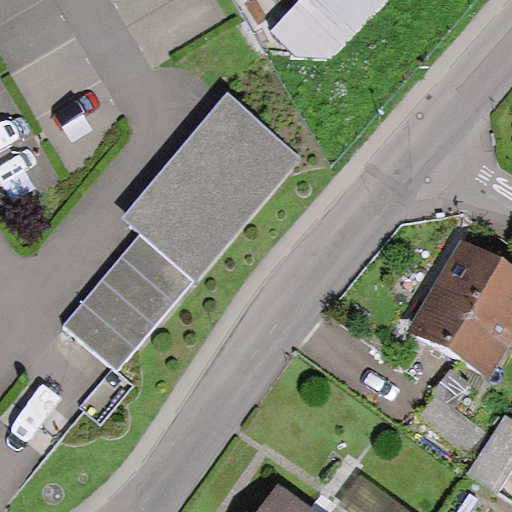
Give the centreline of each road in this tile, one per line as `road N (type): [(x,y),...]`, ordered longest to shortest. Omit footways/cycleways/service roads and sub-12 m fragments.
road 1 (residential): [(410,148),(140,511)]
road 2 (residential): [(511,22),(410,148)]
